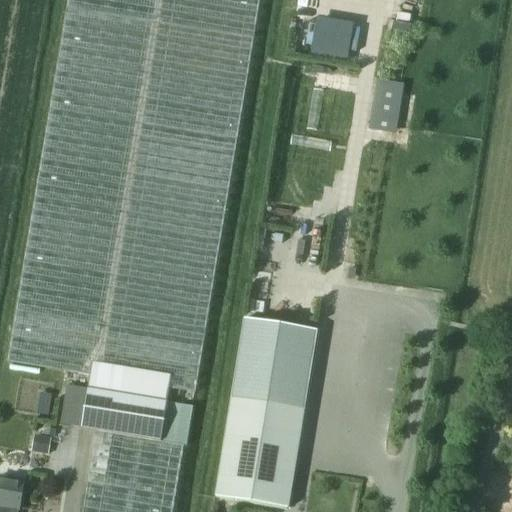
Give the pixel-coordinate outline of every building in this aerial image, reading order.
[(112,434),(183,446),(185,447),(191,408),(166,404),(169,388),(195,392),(231,169),(259,0),(67,0),(8,363),(92,376),(86,390),(80,429),(112,434)] [(231,398),(215,498),(287,510),(303,410),(316,331),(244,319),(231,398)] [(172,511),(183,446),(112,434),(103,486),(87,483),(82,511),(172,511)] [(34,435),(31,452),(48,455),(51,438),(34,435)] [(0,511),(17,511),(18,510),(23,482),(0,478),(0,511)]
